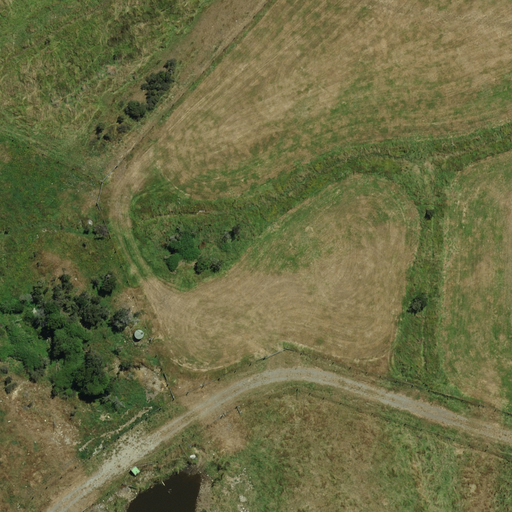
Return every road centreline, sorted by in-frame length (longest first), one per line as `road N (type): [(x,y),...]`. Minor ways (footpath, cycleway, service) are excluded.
road 1 (track): [(61,511),(211,401),(360,401),(511,445)]
road 2 (track): [(211,401),(127,242),(86,196),(0,159)]
